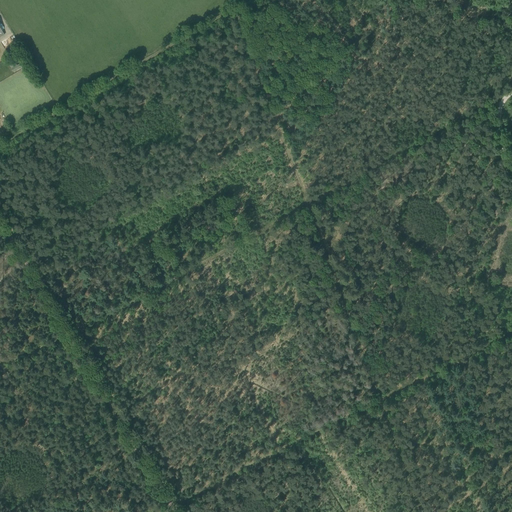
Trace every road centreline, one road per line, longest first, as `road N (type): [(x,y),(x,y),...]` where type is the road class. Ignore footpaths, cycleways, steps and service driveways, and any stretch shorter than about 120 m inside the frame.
road 1 (track): [(422,511),(233,8)]
road 2 (track): [(511,332),(170,505)]
road 3 (track): [(0,144),(247,0)]
road 4 (track): [(310,511),(190,271)]
road 5 (track): [(66,336),(174,511)]
road 6 (track): [(190,271),(66,336)]
road 7 (track): [(307,204),(190,271)]
road 8 (track): [(0,220),(66,336)]
